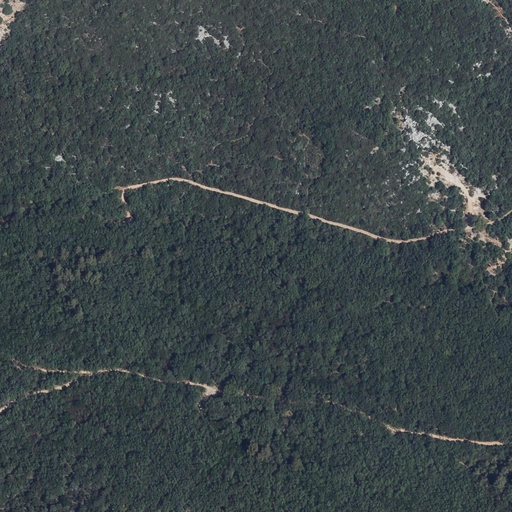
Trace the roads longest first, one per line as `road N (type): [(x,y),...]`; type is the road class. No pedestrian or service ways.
road 1 (track): [(0,221),(57,214),(120,222),(128,219),(123,190),(169,179),(399,241),(511,211)]
road 2 (track): [(341,404),(274,400),(117,369),(0,372)]
road 3 (track): [(511,442),(394,427),(341,404)]
